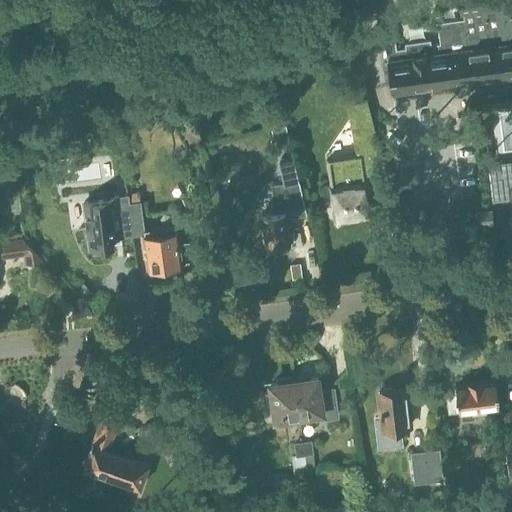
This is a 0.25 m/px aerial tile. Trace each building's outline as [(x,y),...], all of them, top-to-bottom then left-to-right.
[(492,61),(511,58),(511,27),(509,4),(485,7),(484,5),(459,8),(459,11),(387,21),(395,78),(492,64),(492,61)] [(0,126),(26,123),(21,91),(0,94),(0,126)] [(362,217),(362,213),(366,213),(370,209),(368,195),(369,195),(367,184),(390,180),(368,102),(351,105),(359,155),(330,159),(334,187),(334,194),(337,213),(341,216),(346,216),(347,219),(362,217)] [(272,185),(273,194),(284,192),(284,194),(301,190),(294,157),(286,124),(272,127),(282,160),(287,183),(272,185)] [(53,156),(65,155),(63,139),(51,140),(53,156)] [(16,175),(12,145),(0,146),(0,157),(1,157),(4,177),(16,175)] [(511,159),(489,163),(490,172),(505,170),(507,187),(493,189),(494,200),(511,197),(511,159)] [(505,170),(490,172),(493,189),(507,187),(505,170)] [(291,246),(284,194),(284,192),(273,194),(271,194),(274,212),(260,214),(265,249),(291,246)] [(134,234),(130,202),(129,193),(115,195),(115,197),(85,201),(91,246),(114,243),(113,237),(134,234)] [(142,200),(130,202),(134,234),(145,233),(150,267),(182,263),(182,261),(193,259),(190,239),(179,240),(177,225),(145,229),(142,200)] [(479,224),(493,222),(492,208),(477,210),(479,224)] [(43,257),(39,233),(1,239),(4,255),(24,252),(25,260),(43,257)] [(294,378),(299,414),(322,411),(322,417),(338,416),(334,388),(320,390),(318,377),(313,377),(312,375),(294,378)] [(275,417),(299,414),(294,378),(277,380),(277,382),(271,383),(273,400),(266,401),(268,417),(275,417)] [(461,387),(446,389),(449,413),(462,411),(463,420),(475,419),(475,416),(474,412),(474,409),(476,408),(491,407),(499,406),(498,395),(499,395),(500,394),(500,391),(497,390),(497,389),(497,380),(495,380),(492,381),(490,379),(483,380),(481,382),(461,384),(461,387)] [(410,387),(376,389),(381,431),(396,430),(397,436),(408,435),(408,428),(414,428),(410,387)] [(195,395),(202,416),(225,409),(218,388),(195,395)] [(119,420),(101,414),(84,467),(142,488),(151,462),(110,448),(119,420)] [(171,433),(180,451),(199,442),(190,424),(171,433)] [(312,441),(303,442),(305,456),(307,472),(316,471),(312,441)] [(296,457),(305,456),(303,442),(294,443),(296,457)] [(445,480),(441,448),(412,451),(415,483),(445,480)]
